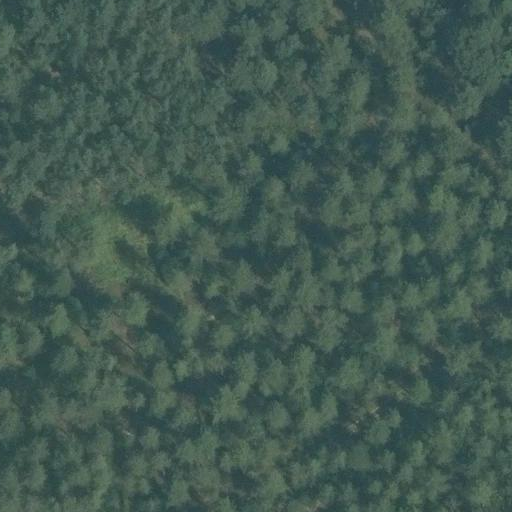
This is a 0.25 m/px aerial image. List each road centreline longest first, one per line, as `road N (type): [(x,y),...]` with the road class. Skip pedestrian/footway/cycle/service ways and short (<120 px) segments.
road 1 (track): [(326,0),(394,76),(208,196),(0,261)]
road 2 (track): [(239,511),(511,323)]
